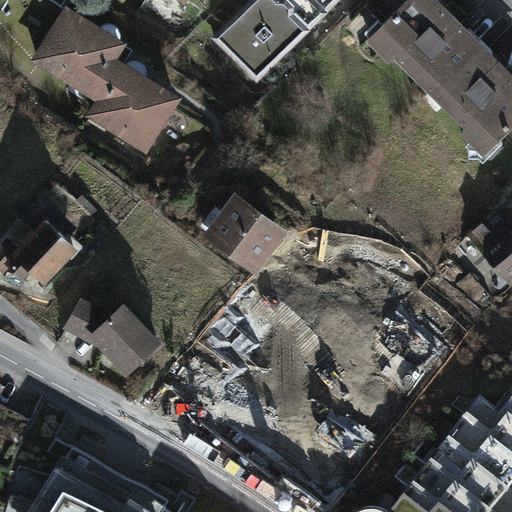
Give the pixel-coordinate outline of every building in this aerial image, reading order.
[(172,0),(190,11),(197,0),(172,0)] [(339,0),(247,0),(211,35),(255,81),(339,0)] [(487,44),(443,0),(404,0),(368,36),(430,99),(487,44)] [(74,10),(38,67),(100,106),(126,64),(136,49),(74,10)] [(511,143),(511,69),(487,44),(430,99),(493,163),(511,143)] [(100,106),(90,121),(151,159),(187,103),(126,64),(100,106)] [(255,265),(289,215),(239,181),(205,231),(255,265)] [(511,290),(511,201),(468,246),(511,290)] [(44,277),(80,237),(43,205),(16,236),(9,230),(0,240),(0,262),(3,266),(16,252),(44,277)] [(95,331),(128,365),(166,330),(126,287),(112,301),(85,287),(68,320),(95,331)] [(210,339),(174,391),(231,430),(267,378),(210,339)] [(511,382),(496,369),(392,492),(416,511),(478,511),(511,473),(511,382)] [(358,442),(284,398),(262,436),(335,480),(358,442)] [(62,441),(20,511),(154,511),(162,499),(62,441)]
